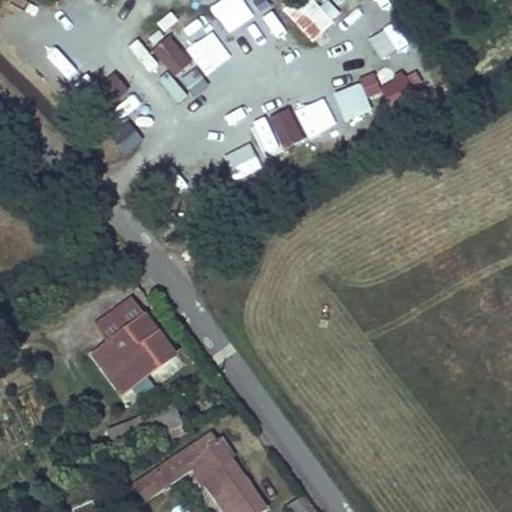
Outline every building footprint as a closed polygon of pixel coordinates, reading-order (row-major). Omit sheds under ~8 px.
[(312,41),(340,15),(326,0),(288,0),(281,7),(312,41)] [(392,56),(415,42),(404,24),(381,38),(392,56)] [(61,78),(84,57),(62,33),(39,54),(61,78)] [(221,38),(194,54),(210,80),(237,63),(221,38)] [(129,48),(149,72),(160,63),(139,39),(129,48)] [(155,53),(175,77),(190,64),(170,40),(155,53)] [(199,67),(182,74),(190,94),(208,87),(199,67)] [(188,92),(167,69),(157,77),(178,101),(188,92)] [(403,71),(381,87),(395,106),(417,90),(403,71)] [(362,78),(371,98),(383,92),(374,73),(362,78)] [(89,102),(101,116),(128,91),(115,78),(89,102)] [(333,93),(346,121),(373,109),(360,81),(333,93)] [(304,128),(332,116),(320,88),(292,100),(304,128)] [(287,112),(270,121),(284,149),(301,141),(287,112)] [(114,139),(127,153),(144,136),(130,122),(114,139)] [(143,320),(107,348),(119,364),(107,375),(125,398),(174,359),(143,320)] [(107,348),(94,359),(107,375),(119,364),(107,348)] [(153,416),(148,419),(155,436),(181,426),(175,412),(155,420),(153,416)] [(181,426),(155,436),(162,451),(188,441),(181,426)] [(211,435),(151,475),(162,488),(193,468),(224,511),(260,511),(265,509),(219,443),(217,444),(211,435)] [(310,511),(299,497),(287,507),(290,511),(310,511)]
